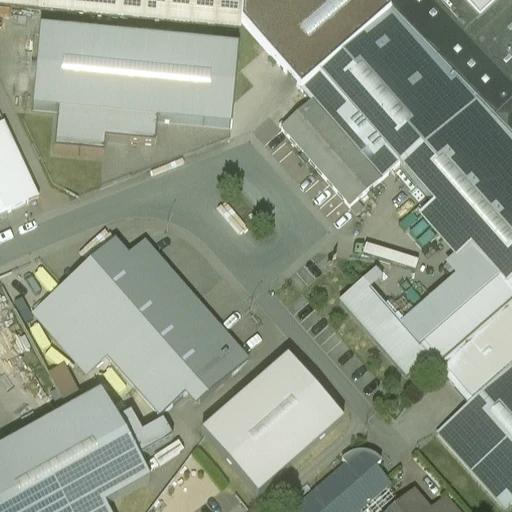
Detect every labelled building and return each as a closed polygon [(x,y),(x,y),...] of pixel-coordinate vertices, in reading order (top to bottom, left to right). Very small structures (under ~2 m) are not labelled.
[(38,0),(38,12),(240,29),(240,24),(242,0),(38,0)] [(242,0),(240,24),(300,90),(380,21),(367,8),(376,0),(242,0)] [(471,99),(378,0),(376,0),(367,8),(380,21),(461,109),(471,99)] [(378,0),(471,99),(491,120),(511,100),(511,90),(460,36),(478,21),(461,5),(465,0),(378,0)] [(511,90),(511,0),(465,0),(461,5),(478,21),(460,36),(511,90)] [(240,38),(38,21),(30,106),(56,109),(158,118),(233,124),(240,38)] [(461,109),(380,21),(300,90),(311,102),(381,178),(392,172),(461,109)] [(427,210),(414,222),(452,264),(468,250),(502,288),(511,278),(511,141),(491,120),(471,99),(461,109),(392,172),(427,210)] [(511,100),(491,120),(511,141),(511,100)] [(381,178),(311,102),(277,130),(348,207),(381,178)] [(56,109),(51,158),(106,163),(108,138),(156,143),(158,118),(56,109)] [(0,127),(0,215),(35,200),(1,127),(0,127)] [(111,243),(52,296),(158,415),(217,362),(180,320),(111,243)] [(436,371),(441,366),(511,303),(511,278),(502,288),(468,250),(452,264),(444,271),(452,281),(399,328),(428,362),(436,371)] [(428,362),(399,328),(367,291),(381,280),(375,274),(340,304),(405,381),(428,362)] [(511,303),(441,366),(471,400),(511,363),(511,303)] [(196,306),(180,320),(217,362),(232,377),(247,363),(196,306)] [(286,359),(198,433),(255,499),(342,421),(286,359)] [(68,405),(85,398),(70,367),(54,375),(68,405)] [(511,500),(511,377),(506,370),(471,400),(435,434),(502,510),(511,500)] [(111,423),(99,400),(0,453),(0,511),(107,511),(105,508),(148,486),(135,461),(173,441),(162,421),(139,434),(128,413),(111,423)] [(343,466),(296,508),(300,511),(356,511),(387,485),(373,468),(373,454),(343,455),(343,466)] [(423,511),(411,497),(393,511),(423,511)] [(452,511),(443,502),(432,511),(452,511)]
